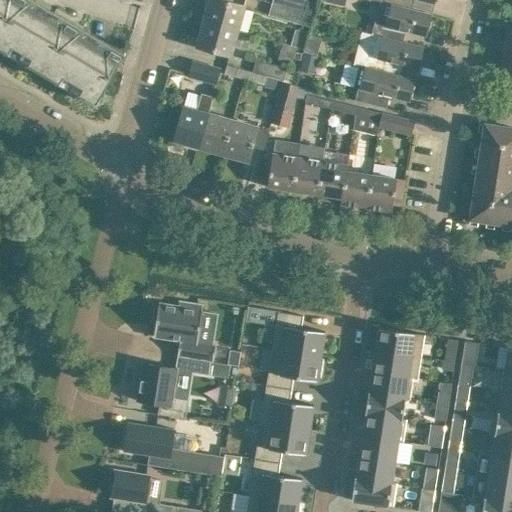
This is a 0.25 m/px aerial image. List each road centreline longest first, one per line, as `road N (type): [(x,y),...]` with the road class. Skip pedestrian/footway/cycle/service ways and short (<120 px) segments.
road 1 (unclassified): [(121,171),(32,511)]
road 2 (residential): [(429,265),(476,0)]
road 3 (residential): [(362,256),(322,504),(329,511)]
road 4 (residential): [(362,256),(230,226),(121,171)]
road 5 (residential): [(121,171),(167,0)]
road 6 (residential): [(0,100),(121,171)]
